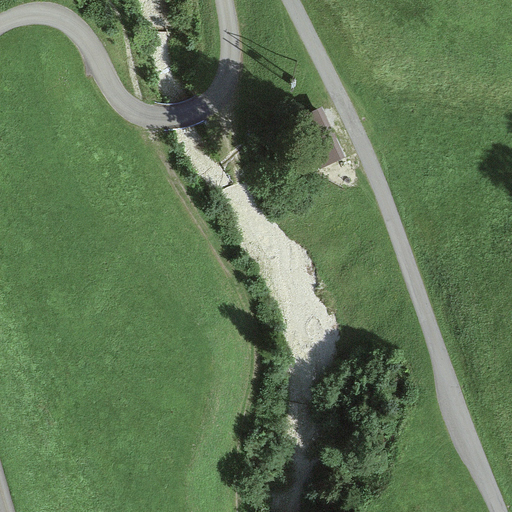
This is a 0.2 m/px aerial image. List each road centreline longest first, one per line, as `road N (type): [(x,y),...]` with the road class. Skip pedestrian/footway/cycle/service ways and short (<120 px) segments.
road 1 (unclassified): [(290,0),(374,172),(500,511)]
road 2 (track): [(143,113),(252,324),(257,363),(237,469),(239,511)]
